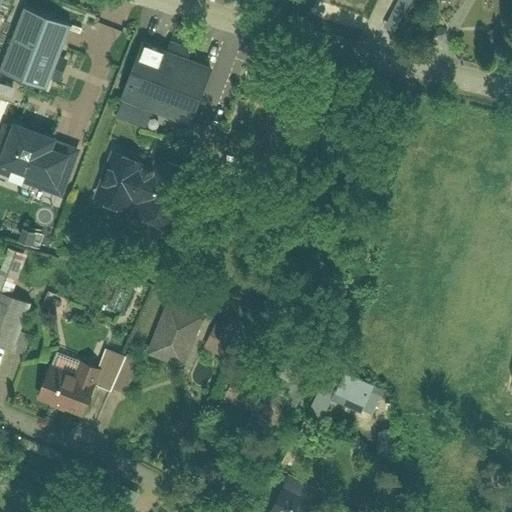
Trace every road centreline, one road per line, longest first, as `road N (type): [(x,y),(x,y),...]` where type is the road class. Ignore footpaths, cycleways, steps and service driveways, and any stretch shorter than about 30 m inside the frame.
road 1 (residential): [(174,0),(511,94)]
road 2 (residential): [(212,511),(0,414)]
